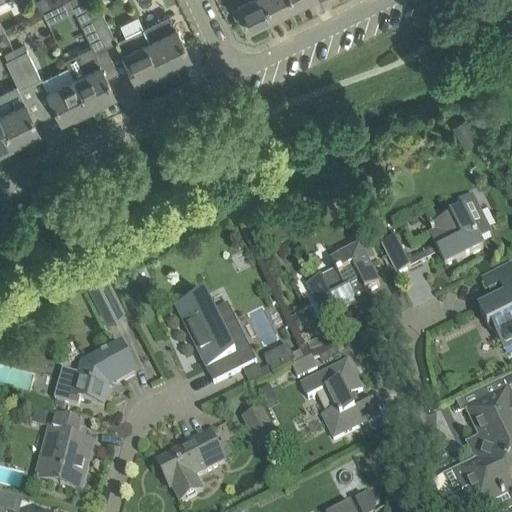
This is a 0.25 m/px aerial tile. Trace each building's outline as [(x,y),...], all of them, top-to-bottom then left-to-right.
[(83,0),(70,0),(93,45),(78,53),(85,69),(72,75),(87,107),(88,106),(113,94),(113,95),(115,94),(94,52),(105,47),(91,18),(83,0)] [(244,0),(237,4),(249,28),(272,17),(263,0),(244,0)] [(263,0),(272,17),(294,6),(291,0),(263,0)] [(53,6),(42,11),(48,24),(59,19),(53,6)] [(117,41),(116,40),(102,13),(91,18),(105,47),(117,41)] [(151,23),(143,27),(163,69),(180,61),(178,57),(187,53),(188,57),(189,58),(190,57),(169,14),(151,23)] [(143,27),(116,40),(117,41),(137,83),(139,82),(138,81),(136,78),(145,74),(147,77),(163,69),(143,27)] [(30,84),(41,79),(27,50),(16,56),(30,84)] [(19,90),(30,84),(16,56),(6,61),(17,84),(0,92),(0,118),(12,143),(37,131),(38,132),(39,132),(19,90)] [(72,75),(46,88),(47,90),(62,120),(63,120),(63,119),(87,107),(72,75)] [(0,149),(12,143),(0,118),(0,149)] [(452,128),(465,147),(480,137),(467,118),(452,128)] [(480,240),(492,234),(472,196),(460,203),(464,211),(426,230),(430,237),(446,268),(484,249),(480,240)] [(411,269),(402,251),(396,239),(382,246),(397,276),(411,269)] [(253,266),(245,247),(225,256),(234,275),(253,266)] [(380,287),(371,269),(360,248),(332,263),(336,272),(308,286),(325,320),(358,303),(356,299),(380,287)] [(133,268),(137,275),(138,278),(149,273),(144,263),(133,268)] [(493,303),(479,310),(488,329),(492,327),(504,352),(511,348),(511,264),(511,265),(493,274),(481,279),(488,293),(500,287),(505,297),(493,303)] [(106,277),(90,285),(108,321),(124,313),(106,277)] [(228,306),(215,313),(206,294),(176,309),(185,327),(202,360),(206,358),(211,368),(207,370),(214,385),(257,363),(240,330),(236,332),(231,322),(235,320),(228,306)] [(109,388),(136,374),(122,346),(85,364),(89,374),(82,377),(63,372),(55,401),(79,408),(81,400),(104,407),(109,388)] [(335,346),(318,354),(321,362),(339,354),(335,346)] [(304,361),(301,353),(292,357),(296,365),(304,361)] [(293,368),(297,378),(318,369),(313,359),(306,362),(299,365),(293,368)] [(330,371),(301,386),(308,401),(317,397),(326,415),(322,417),(334,441),(349,433),(367,424),(360,410),(362,409),(355,395),(363,391),(348,362),(330,371)] [(259,367),(244,374),(251,387),(267,379),(273,376),(269,369),(261,372),(259,367)] [(511,380),(493,390),(496,397),(465,412),(478,438),(475,440),(479,447),(470,452),(474,461),(443,477),(452,497),(469,489),(479,509),(484,507),(486,511),(506,511),(511,509),(511,500),(509,494),(511,493),(511,380)] [(277,439),(263,409),(242,419),(250,435),(248,436),(255,450),(277,439)] [(81,426),(61,420),(53,418),(36,481),(81,493),(94,446),(76,441),(81,426)] [(209,437),(157,464),(171,491),(173,490),(180,504),(198,495),(203,492),(196,479),(225,464),(224,463),(216,446),(210,435),(208,435),(209,437)] [(353,511),(349,502),(329,511),(353,511)]
